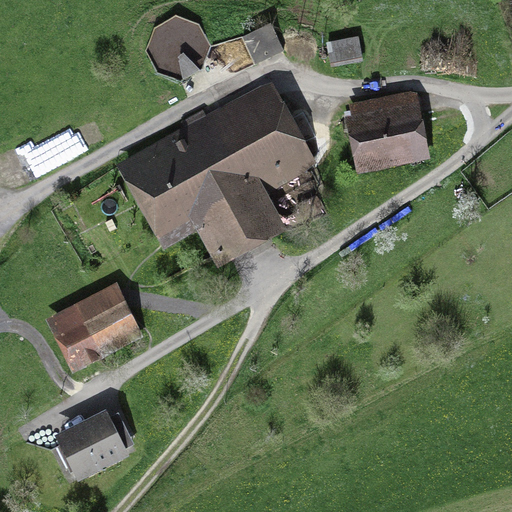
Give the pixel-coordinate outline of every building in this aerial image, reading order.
[(255,65),(283,52),(270,25),(242,38),(255,65)] [(327,44),(331,64),(361,59),(357,39),(327,44)] [(355,107),(366,162),(425,150),(414,95),(355,107)] [(272,98),(133,175),(164,232),(196,214),(219,256),(274,226),(252,184),(282,167),(301,150),(272,98)] [(77,311),(54,324),(75,366),(106,351),(102,343),(128,330),(117,309),(124,305),(116,288),(75,308),(77,311)] [(117,415),(64,441),(80,472),(132,445),(117,415)]
